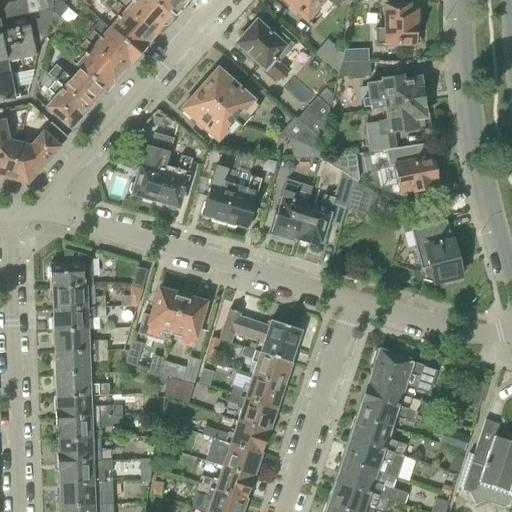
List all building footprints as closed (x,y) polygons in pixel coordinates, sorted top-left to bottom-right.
[(38,0),(28,0),(24,1),(24,0),(0,5),(0,19),(27,14),(27,13),(40,10),(38,0)] [(41,11),(52,6),(51,0),(38,0),(40,10),(41,11)] [(109,30),(140,57),(147,49),(146,45),(154,36),(118,4),(114,0),(96,0),(101,4),(100,4),(118,20),(109,30)] [(166,28),(173,19),(151,0),(135,0),(133,2),(130,0),(121,0),(118,4),(154,36),(162,27),(166,28)] [(151,0),(173,19),(189,1),(187,0),(151,0)] [(325,0),(282,0),(310,24),(318,14),(315,11),(325,0)] [(61,2),(52,8),(51,10),(60,18),(68,8),(61,2)] [(52,6),(41,11),(41,12),(39,12),(40,20),(32,22),(33,31),(30,31),(29,26),(0,32),(0,30),(0,48),(41,40),(41,41),(46,40),(48,27),(47,27),(51,10),(52,8),(52,6)] [(416,44),(416,41),(419,41),(418,28),(415,28),(415,6),(384,7),(385,29),(375,29),(375,46),(416,44)] [(47,27),(48,27),(56,30),(58,26),(63,21),(60,18),(51,10),(47,27)] [(277,82),(289,69),(290,70),(306,51),(281,29),(275,35),(258,20),(257,21),(253,21),(245,30),(245,35),(242,39),(244,40),(238,47),(277,82)] [(85,41),(121,73),(129,64),(133,64),(140,57),(109,30),(101,39),(92,32),(85,41)] [(0,77),(9,76),(7,64),(32,59),(34,53),(38,52),(41,41),(41,40),(0,48),(0,77)] [(76,67),(79,70),(107,94),(114,86),(113,82),(121,73),(85,41),(77,50),(85,57),(76,67)] [(340,63),(343,54),(326,41),(315,54),(338,73),(340,63)] [(367,62),(367,52),(343,53),(343,54),(340,63),(367,62)] [(338,73),(338,78),(370,77),(369,62),(367,62),(340,63),(338,73)] [(47,74),(90,113),(107,94),(79,70),(71,80),(55,66),(47,74)] [(217,70),(209,80),(206,78),(197,88),(235,121),(234,122),(241,128),(258,108),(252,102),(252,101),(217,70)] [(45,108),(72,133),(90,113),(47,74),(45,73),(41,87),(54,98),(45,108)] [(0,101),(20,98),(17,86),(15,75),(9,76),(0,77),(0,101)] [(423,104),(421,90),(422,90),(422,89),(423,88),(424,87),(424,86),(424,85),(424,84),(424,83),(423,82),(422,80),(421,79),(419,79),(402,81),(401,77),(381,80),(382,84),(367,86),(369,99),(362,100),(363,108),(370,107),(371,111),(386,109),(423,104)] [(190,101),(182,110),(217,141),(234,122),(235,121),(197,88),(188,98),(190,101)] [(328,92),(320,101),(330,110),(333,96),(328,92)] [(325,126),(330,110),(317,98),(306,110),(297,120),(322,142),(325,126)] [(393,133),(429,128),(427,110),(424,110),(423,104),(386,109),(387,122),(365,125),(369,152),(395,148),(393,133)] [(0,110),(0,176),(10,180),(18,144),(8,142),(2,110),(0,110)] [(154,117),(151,126),(160,128),(162,119),(154,117)] [(291,143),(319,153),(322,142),(297,120),(294,118),(278,137),(291,140),(291,143)] [(10,180),(26,184),(35,175),(33,171),(38,166),(41,168),(67,139),(50,124),(30,147),(18,144),(10,180)] [(424,140),(424,133),(396,134),(397,147),(413,146),(413,141),(424,140)] [(153,135),(150,148),(146,147),(135,183),(131,185),(129,191),(131,195),(156,203),(166,168),(165,168),(169,153),(168,153),(172,141),(153,135)] [(293,160),(308,160),(317,160),(319,153),(291,143),(293,160)] [(341,175),(354,182),(356,183),(357,180),(354,155),(318,160),(319,160),(341,175)] [(174,211),(178,209),(192,160),(180,157),(176,171),(166,168),(156,203),(165,205),(167,209),(174,211)] [(438,190),(439,190),(436,174),(437,172),(437,171),(438,169),(437,167),(437,166),(436,164),(435,163),(433,162),(432,157),(431,158),(431,159),(393,167),(398,194),(414,194),(437,189),(438,190)] [(236,226),(247,229),(261,180),(250,177),(248,171),(251,170),(255,158),(244,158),(243,158),(242,161),(238,174),(224,226),(234,228),(236,226)] [(238,174),(231,172),(227,171),(215,167),(201,215),(211,218),(212,222),(224,226),(238,174)] [(333,199),(335,199),(333,204),(345,208),(346,208),(354,182),(341,175),(339,176),(333,199)] [(356,183),(354,182),(346,208),(345,210),(371,218),(378,196),(356,183)] [(285,185),(270,234),(273,237),(277,238),(281,237),(295,241),(306,204),(307,204),(311,188),(297,183),(295,188),(285,185)] [(295,241),(311,246),(310,248),(312,251),(316,252),(320,251),(333,204),(335,199),(333,199),(323,196),(319,208),(307,204),(306,204),(295,241)] [(460,277),(446,221),(410,230),(420,268),(418,275),(420,280),(434,284),(448,280),(452,283),(458,281),(460,277)] [(49,266),(50,289),(91,287),(90,258),(64,249),(65,265),(59,265),(58,263),(52,264),(51,265),(49,266)] [(130,286),(142,290),(144,283),(133,279),(130,286)] [(142,290),(130,286),(130,288),(131,308),(138,308),(142,290)] [(104,308),(104,307),(104,298),(94,298),(94,287),(91,287),(50,289),(50,300),(52,301),(53,310),(104,308)] [(161,328),(172,331),(182,297),(180,296),(180,293),(171,290),(168,293),(159,290),(146,332),(159,336),(161,328)] [(194,297),(187,295),(184,297),(182,297),(172,331),(182,334),(180,342),(193,346),(205,304),(196,301),(194,297)] [(105,319),(105,317),(112,317),(112,307),(104,307),(104,308),(53,310),(53,319),(51,319),(52,332),(86,330),(86,320),(105,319)] [(219,340),(231,344),(233,335),(255,342),(253,351),(291,363),(301,331),(270,321),(268,327),(239,317),(240,314),(229,310),(219,340)] [(52,345),(54,345),(54,354),(106,351),(106,342),(87,343),(86,330),(52,332),(52,345)] [(142,344),(130,341),(124,363),(135,367),(142,344)] [(253,351),(243,348),(240,356),(252,360),(252,362),(256,363),(252,376),(286,387),(290,376),(287,375),(291,363),(253,351)] [(106,362),(106,351),(54,354),(55,362),(53,363),(53,375),(88,374),(87,363),(106,362)] [(431,369),(422,366),(379,351),(376,353),(372,365),(373,368),(371,374),(405,385),(404,385),(428,393),(430,393),(437,373),(435,370),(431,369)] [(200,361),(189,358),(182,381),(194,384),(200,361)] [(203,370),(199,382),(209,386),(213,373),(203,370)] [(160,375),(151,372),(150,372),(147,382),(163,387),(166,377),(160,375)] [(88,374),(53,375),(54,389),(56,389),(56,398),(89,397),(107,396),(107,385),(88,386),(88,374)] [(364,395),(417,413),(420,403),(420,402),(401,396),(404,385),(405,385),(371,374),(371,376),(368,377),(366,383),(367,386),(364,395)] [(279,398),(282,399),(286,387),(252,376),(248,388),(243,387),(243,389),(231,385),(228,393),(276,409),(279,398)] [(163,397),(180,402),(185,384),(169,379),(163,397)] [(479,409),(486,387),(471,382),(463,404),(479,409)] [(272,421),(276,409),(228,393),(225,402),(237,406),(236,407),(241,409),(236,422),(271,433),(275,422),(272,421)] [(413,424),(417,413),(364,395),(361,405),(359,404),(355,417),(390,429),(394,418),(413,424)] [(122,406),(108,407),(89,408),(89,397),(56,398),(54,398),(55,419),(121,417),(123,417),(122,406)] [(122,427),(121,417),(55,419),(56,441),(90,440),(90,439),(90,429),(109,428),(122,427)] [(386,440),(390,429),(355,417),(351,430),(353,430),(350,439),(402,457),(406,446),(386,440)] [(498,425),(485,420),(473,456),(469,454),(458,487),(462,488),(461,490),(470,493),(478,489),(479,487),(511,497),(511,494),(511,483),(511,481),(511,443),(494,437),(498,425)] [(202,435),(213,439),(212,439),(260,455),(264,443),(267,444),(271,433),(236,422),(232,434),(228,433),(227,435),(205,427),(202,435)] [(468,437),(455,433),(451,447),(463,451),(468,437)] [(90,440),(56,441),(57,463),(111,461),(111,459),(121,459),(121,451),(109,451),(109,450),(101,451),(100,439),(90,439),(90,440)] [(256,478),(260,467),(257,466),(260,455),(212,439),(210,447),(222,451),(221,453),(225,454),(221,467),(256,478)] [(404,457),(402,457),(350,439),(347,449),(345,448),(341,460),(395,478),(397,479),(404,457)] [(457,475),(462,458),(461,458),(452,459),(448,472),(457,475)] [(139,459),(139,469),(151,469),(152,459),(149,459),(139,459)] [(388,500),(404,505),(408,494),(392,489),(395,478),(341,460),(337,473),(338,474),(336,483),(388,500)] [(111,461),(57,463),(57,485),(59,485),(92,484),(92,483),(103,483),(103,472),(111,471),(111,461)] [(249,489),(252,490),(256,478),(221,467),(217,480),(213,478),(212,480),(200,476),(197,485),(245,501),(249,489)] [(161,496),(163,483),(154,482),(152,495),(161,496)] [(58,507),(93,506),(92,494),(112,493),(112,497),(123,497),(122,483),(111,483),(103,483),(92,483),(92,484),(59,485),(60,493),(58,493),(58,507)] [(364,511),(366,506),(375,509),(384,511),(388,500),(336,483),(332,492),(331,491),(327,503),(351,511),(364,511)] [(242,511),(245,501),(197,485),(194,493),(206,497),(206,499),(210,500),(205,511),(242,511)] [(440,493),(450,497),(452,488),(443,485),(440,493)] [(432,511),(445,511),(449,503),(437,498),(432,511)] [(351,511),(327,503),(323,511),(351,511)]
